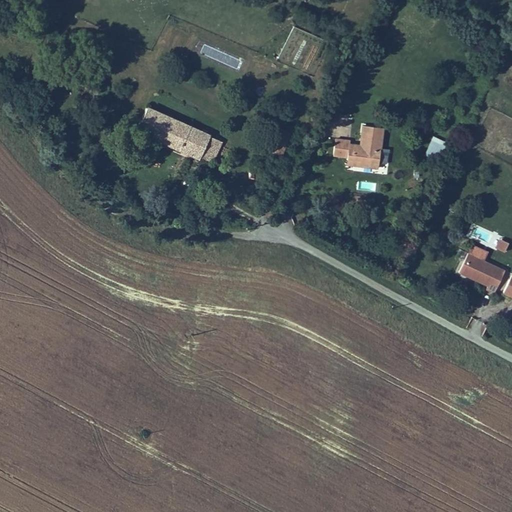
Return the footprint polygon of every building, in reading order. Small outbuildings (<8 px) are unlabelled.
[(172,98),(176,90),(153,77),(148,86),(172,98)] [(127,127),(202,164),(213,142),(201,135),(206,123),(195,117),(189,130),(138,104),(127,127)] [(378,127),(357,124),(355,139),(358,140),(357,145),(354,144),(342,142),(342,141),(326,138),(323,153),(343,156),(342,158),(354,160),(353,164),(363,166),(364,161),(373,162),(378,127)] [(283,156),(290,133),(274,128),(267,152),(283,156)] [(425,140),(423,143),(434,149),(435,146),(425,140)] [(434,149),(423,143),(418,151),(428,158),(434,149)] [(504,253),(508,243),(498,239),(494,249),(504,253)] [(494,272),(457,253),(447,273),(475,287),(473,291),(481,296),(494,272)] [(511,273),(502,294),(511,298),(511,273)]
